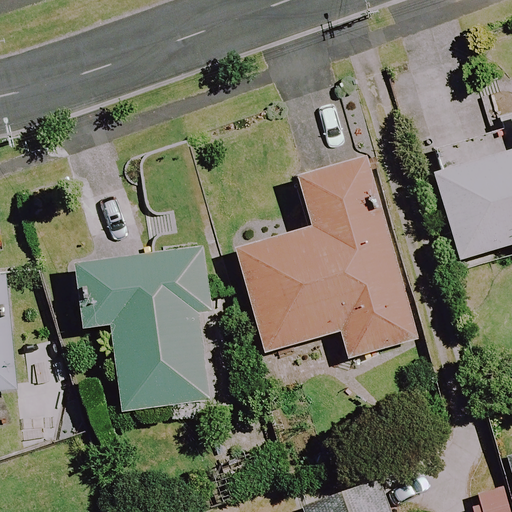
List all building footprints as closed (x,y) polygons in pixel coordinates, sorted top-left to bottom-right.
[(511,249),(511,122),(511,123),(511,126),(511,157),(434,180),(458,265),(511,249)] [(414,345),(362,164),(298,182),(312,233),(234,255),(245,291),(264,359),(339,337),(346,364),(414,345)] [(205,314),(198,255),(76,270),(84,333),(110,330),(120,415),(205,405),(194,315),(205,314)] [(0,398),(18,396),(7,281),(0,281),(0,398)] [(386,511),(377,486),(303,511),(386,511)]
